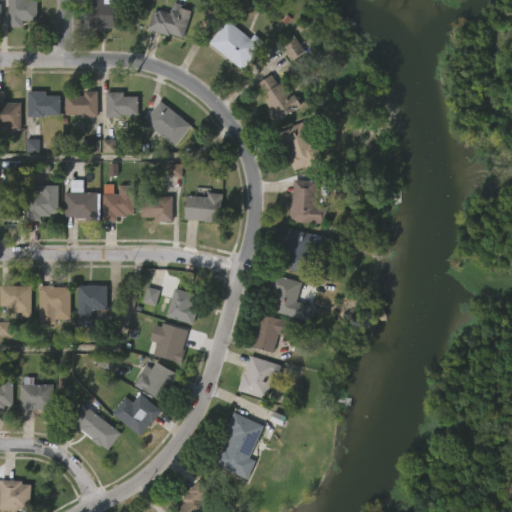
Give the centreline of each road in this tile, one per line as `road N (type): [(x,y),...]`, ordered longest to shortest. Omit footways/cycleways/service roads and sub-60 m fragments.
road 1 (residential): [(83,511),(138,483),(192,424),(253,231),(255,183),(234,118),(204,93),(130,64),(70,62)]
road 2 (residential): [(0,254),(144,255),(241,270)]
road 3 (residential): [(0,442),(54,444),(83,464),(104,498)]
